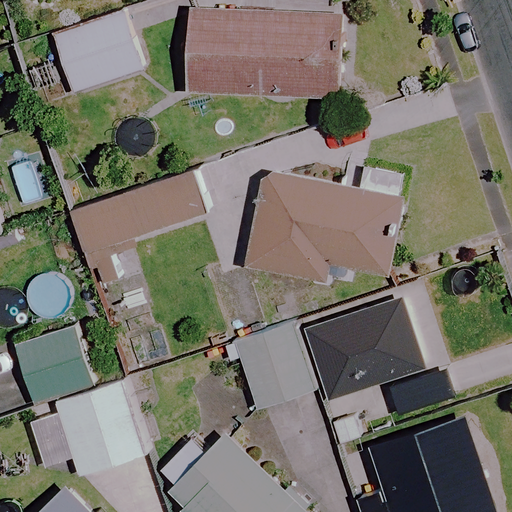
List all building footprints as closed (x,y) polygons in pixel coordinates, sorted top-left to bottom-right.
[(354,10),(198,8),(197,87),(353,90),(354,10)] [(148,69),(129,9),(57,32),(76,92),(148,69)] [(398,190),(269,171),(256,266),(328,277),(330,263),(387,271),(398,190)] [(209,215),(195,174),(76,212),(92,262),(139,247),(136,239),(209,215)] [(0,232),(10,229),(0,202),(0,232)] [(149,306),(139,276),(108,286),(118,316),(149,306)] [(430,369),(405,294),(304,329),(329,402),(393,380),(404,412),(460,393),(449,362),(430,369)] [(97,384),(81,326),(19,343),(35,401),(97,384)] [(317,390),(299,328),(241,344),(258,406),(317,390)] [(151,452),(127,375),(57,398),(82,474),(151,452)] [(503,511),(471,413),(375,444),(389,487),(361,496),(365,511),(503,511)] [(309,511),(232,430),(209,452),(193,436),(156,471),(194,511),(309,511)] [(96,511),(71,483),(38,511),(96,511)]
